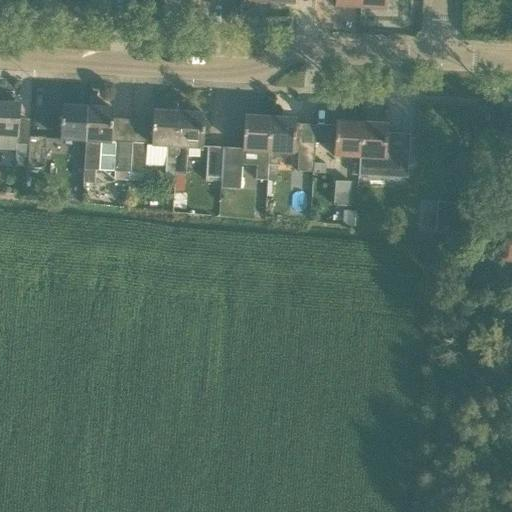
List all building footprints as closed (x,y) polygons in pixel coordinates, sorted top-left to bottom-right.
[(360,0),(360,8),(385,9),(385,0),(360,0)] [(28,141),(18,140),(18,124),(19,104),(0,102),(0,149),(15,151),(15,157),(17,157),(16,164),(27,165),(28,141)] [(85,142),(87,108),(61,107),(60,127),(59,141),(85,142)] [(129,173),(131,143),(111,142),(111,129),(112,110),(87,108),(85,142),(84,153),(83,170),(114,172),(114,180),(126,181),(127,173),(129,173)] [(174,176),(178,113),(152,112),(151,132),(151,144),(131,143),(129,173),(144,173),(144,158),(165,160),(164,175),(174,176)] [(204,115),(178,113),(174,176),(184,176),(186,148),(202,149),(203,135),(204,115)] [(269,119),(244,117),(242,151),(256,152),(255,180),(266,181),(269,119)] [(269,119),(266,181),(265,185),(274,186),(274,182),(276,182),(277,165),(278,165),(279,154),(293,155),(294,140),(295,120),(269,119)] [(359,158),(361,124),(335,122),(334,142),(333,157),(359,158)] [(359,158),(385,160),(385,145),(386,126),(361,124),(359,158)] [(28,137),(28,141),(27,165),(27,166),(43,167),(45,138),(28,137)] [(223,148),(208,147),(206,182),(221,183),(223,148)] [(239,149),(223,148),(221,183),(221,189),(241,190),(242,163),(238,163),(239,149)] [(83,170),(84,153),(74,153),(71,189),(82,189),(83,170)] [(296,171),(312,172),(313,156),(297,155),(296,171)] [(403,190),(405,159),(389,158),(387,189),(403,190)] [(358,170),(356,196),(363,196),(364,187),(367,187),(368,170),(358,170)] [(332,181),(331,209),(355,210),(356,181),(332,181)] [(436,203),(434,233),(451,234),(453,204),(436,203)] [(448,310),(446,328),(453,329),(456,311),(448,310)]
